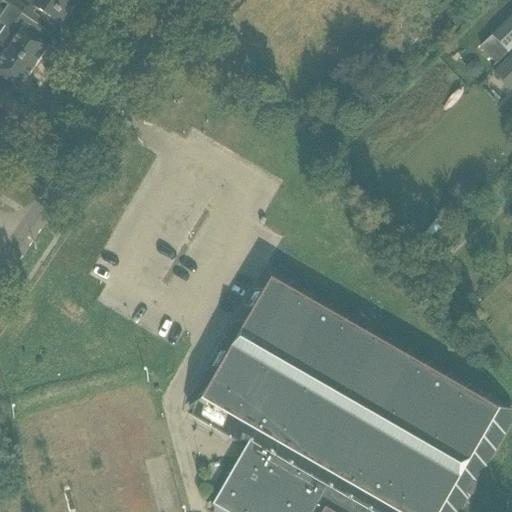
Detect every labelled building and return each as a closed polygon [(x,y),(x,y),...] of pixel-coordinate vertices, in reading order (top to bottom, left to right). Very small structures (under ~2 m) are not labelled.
[(0,0),(0,1),(8,7),(22,17),(29,6),(33,8),(32,9),(62,29),(77,8),(73,5),(65,0),(21,0),(22,0),(21,0),(0,0)] [(0,17),(0,25),(5,30),(0,37),(0,47),(34,71),(48,49),(36,41),(43,31),(22,17),(8,7),(0,17)] [(498,65),(511,51),(511,20),(482,49),(498,65)] [(364,37),(353,47),(360,55),(371,45),(364,37)] [(0,93),(3,96),(10,85),(19,92),(34,71),(0,47),(0,93)] [(511,57),(495,76),(511,92),(511,57)] [(467,182),(451,198),(462,209),(478,194),(467,182)] [(462,511),(511,427),(511,407),(284,275),(266,265),(181,412),(241,447),(248,451),(240,465),(233,461),(204,510),(207,511),(462,511)]
